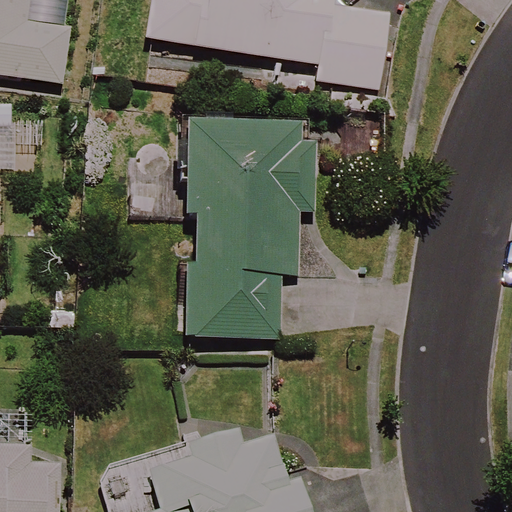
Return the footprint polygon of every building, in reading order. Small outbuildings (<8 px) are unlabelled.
[(30,0),(0,0),(0,79),(62,88),(69,35),(26,29),(30,0)] [(151,0),(145,48),(271,65),(269,83),(374,97),(384,20),(327,12),(329,0),(151,0)] [(0,176),(18,177),(21,127),(0,125),(0,176)] [(305,218),(307,135),(187,131),(183,225),(191,225),(186,343),(274,346),(276,281),(289,282),(291,218),(305,218)] [(264,429),(177,457),(180,466),(142,478),(152,511),(298,511),(291,487),(283,489),(264,429)] [(0,511),(54,511),(55,454),(0,453),(0,511)]
